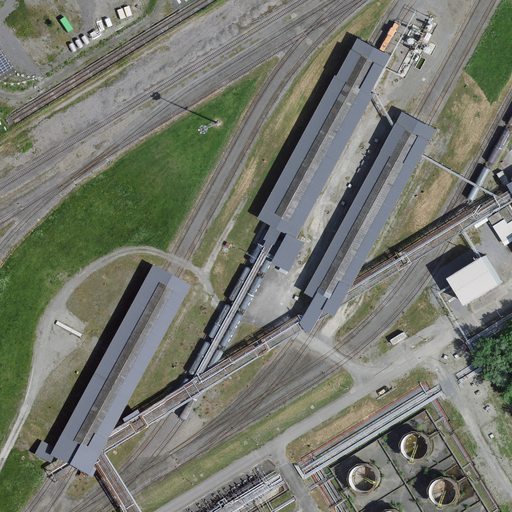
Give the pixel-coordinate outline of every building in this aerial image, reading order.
[(315,298),(301,322),(303,324),(307,330),(312,333),(325,310),(326,311),(336,316),(437,129),(427,124),(415,117),(404,111),(306,292),(315,298)] [(507,215),(495,221),(505,241),(511,237),(511,216),(508,219),(507,215)] [(466,301),(501,280),(484,251),(448,273),(466,301)] [(149,267),(51,447),(46,457),(50,460),(59,465),(72,471),(83,477),(84,477),(89,467),(186,288),(174,281),(162,275),(149,267)] [(382,439),(364,446),(366,478),(361,480),(382,479),(390,498),(390,494),(398,491),(403,503),(414,502),(413,496),(409,485),(408,473),(405,473),(402,466),(401,454),(393,454),(393,444),(385,447),(382,439)] [(40,442),(32,455),(48,464),(50,460),(46,457),(51,447),(40,442)] [(89,467),(84,477),(88,479),(93,470),(89,467)]
